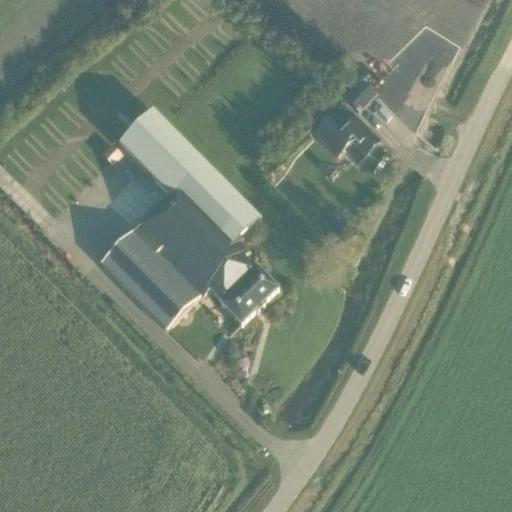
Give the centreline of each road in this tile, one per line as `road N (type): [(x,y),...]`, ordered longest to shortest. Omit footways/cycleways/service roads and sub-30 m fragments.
road 1 (tertiary): [(276,511),(349,401),(511,55)]
road 2 (unknown): [(305,473),(0,199)]
